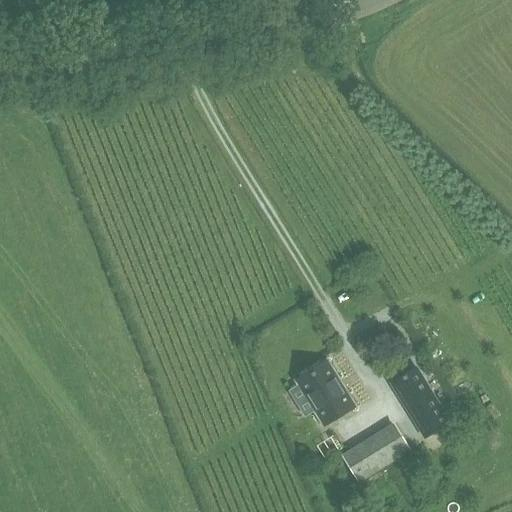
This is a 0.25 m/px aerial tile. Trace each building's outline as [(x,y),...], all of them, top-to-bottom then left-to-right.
[(296,381),(324,425),(354,406),(327,362),(296,381)] [(336,374),(346,386),(355,379),(345,367),(336,374)] [(416,368),(389,385),(393,392),(423,441),(450,424),(416,368)] [(395,427),(370,443),(384,466),(409,450),(395,427)] [(372,473),(358,450),(344,459),(358,482),(372,473)]
